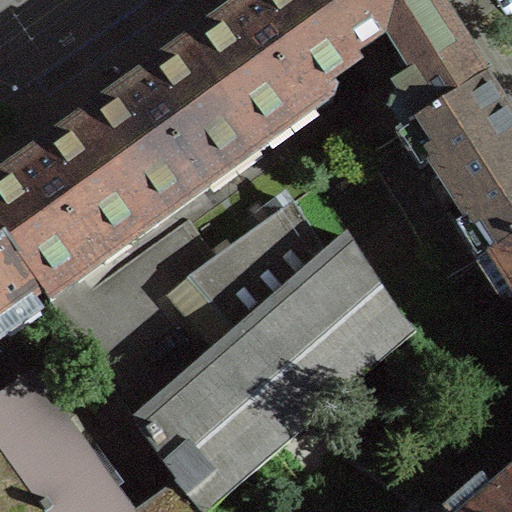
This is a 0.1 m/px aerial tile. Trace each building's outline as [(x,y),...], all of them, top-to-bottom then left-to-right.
[(322,84),(357,59),(342,38),(314,0),(248,0),(187,44),(251,135),(287,109),(285,105),(319,81),(322,84)] [(398,83),(421,119),(485,78),(484,75),(486,74),(438,0),(314,0),(342,38),(379,16),(415,72),(398,83)] [(81,120),(145,210),(251,135),(187,44),(81,120)] [(511,119),(485,78),(421,119),(410,126),(491,253),(511,239),(511,119)] [(0,177),(0,230),(40,286),(75,260),(72,256),(107,232),(110,236),(145,210),(81,120),(0,177)] [(329,257),(293,201),(189,275),(240,334),(137,422),(179,480),(203,511),(207,511),(416,331),(399,311),(352,238),(329,257)] [(0,230),(0,319),(42,289),(40,286),(0,230)] [(511,239),(491,253),(511,286),(511,239)] [(0,445),(47,511),(130,511),(38,383),(22,396),(13,383),(0,392),(0,445)] [(0,511),(47,511),(0,445),(0,511)] [(511,511),(511,473),(467,511),(511,511)] [(203,511),(179,480),(134,511),(203,511)]
